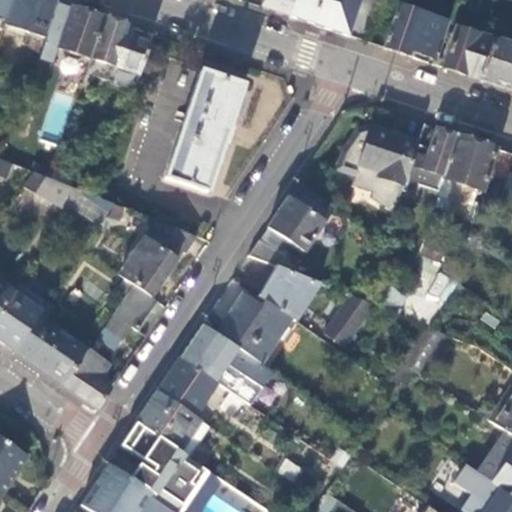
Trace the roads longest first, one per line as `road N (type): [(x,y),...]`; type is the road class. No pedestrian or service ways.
road 1 (residential): [(348,69),(98,443)]
road 2 (residential): [(138,0),(348,69)]
road 3 (residential): [(348,69),(511,124)]
